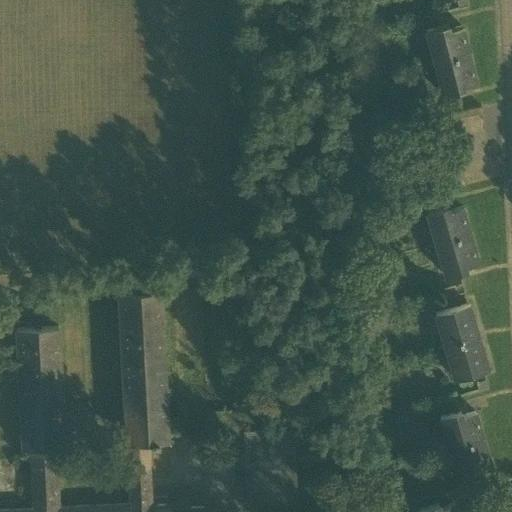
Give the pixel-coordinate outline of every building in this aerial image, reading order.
[(430,91),(475,83),(463,19),(419,27),(430,91)] [(460,197),(418,209),(437,274),(479,262),(460,197)] [(0,511),(203,511),(203,507),(166,509),(165,496),(152,496),(149,443),(168,442),(161,291),(118,294),(129,504),(60,508),(57,447),(64,447),(58,327),(16,329),(22,449),(29,449),(32,509),(0,510),(0,511)] [(466,298),(426,309),(445,379),(485,368),(466,298)] [(481,457),(470,404),(434,412),(445,464),(481,457)] [(240,412),(207,414),(208,435),(241,433),(240,412)] [(292,429),(245,432),(249,504),(296,502),(292,429)] [(408,505),(410,511),(446,511),(442,496),(408,505)]
